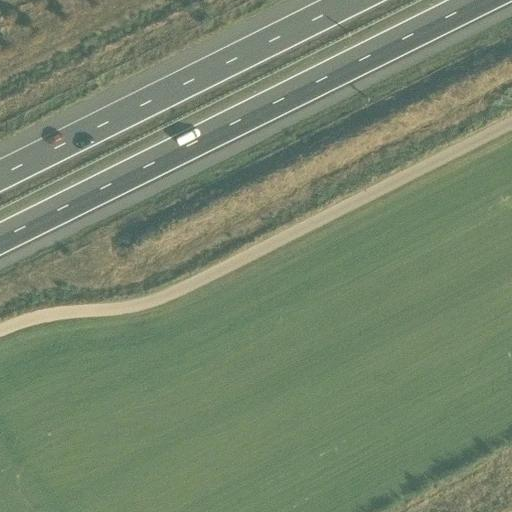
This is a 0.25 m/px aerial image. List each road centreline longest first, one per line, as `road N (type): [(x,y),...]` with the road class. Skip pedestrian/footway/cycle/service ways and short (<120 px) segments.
road 1 (unclassified): [(511,123),(145,305),(52,314),(0,331)]
road 2 (motorway): [(0,237),(482,0)]
road 3 (motorway): [(357,0),(0,175)]
